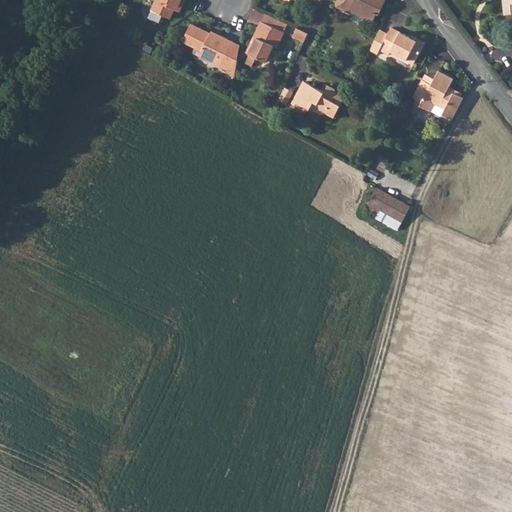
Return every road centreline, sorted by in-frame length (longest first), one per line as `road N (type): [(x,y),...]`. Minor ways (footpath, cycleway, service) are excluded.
road 1 (track): [(336,511),(418,203),(460,113),(486,78)]
road 2 (track): [(0,209),(114,0)]
road 3 (unclassified): [(511,112),(425,0)]
